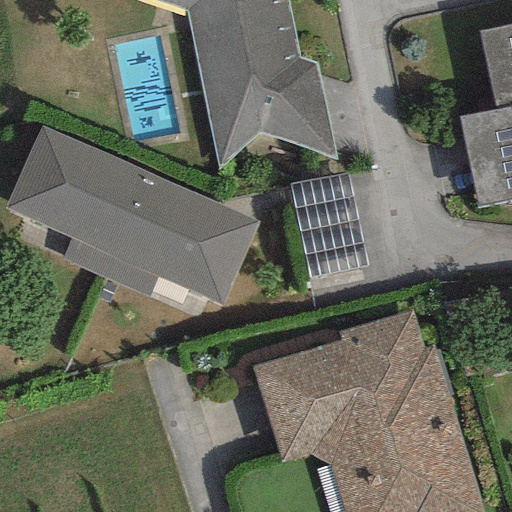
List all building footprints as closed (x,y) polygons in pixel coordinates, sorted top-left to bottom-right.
[(152,0),(184,10),(216,169),(255,133),(333,159),(313,65),(297,59),(284,0),(152,0)] [(511,25),(478,32),(494,111),(456,118),(475,208),(511,200),(511,25)] [(151,176),(40,126),(3,209),(70,239),(60,260),(104,280),(151,176)] [(360,276),(355,175),(299,178),(304,279),(360,276)] [(257,223),(151,176),(104,280),(146,298),(155,278),(220,307),(257,223)] [(511,319),(511,295),(438,308),(460,381),(482,374),(471,329),(511,319)] [(409,311),(336,331),(340,343),(250,369),(282,465),(310,458),(328,469),(341,511),(480,511),(430,347),(422,351),(409,311)]
